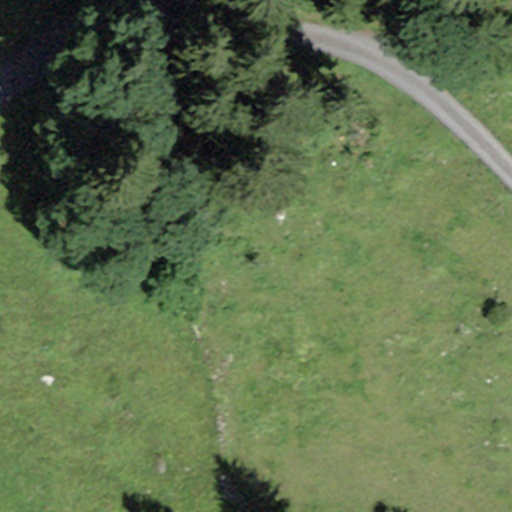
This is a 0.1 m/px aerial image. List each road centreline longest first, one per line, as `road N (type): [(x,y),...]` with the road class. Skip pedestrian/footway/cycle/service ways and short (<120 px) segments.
road 1 (unclassified): [(0,85),(50,51),(116,31),(265,25),(382,56),(429,85),(511,163)]
road 2 (track): [(210,461),(314,471),(433,511)]
